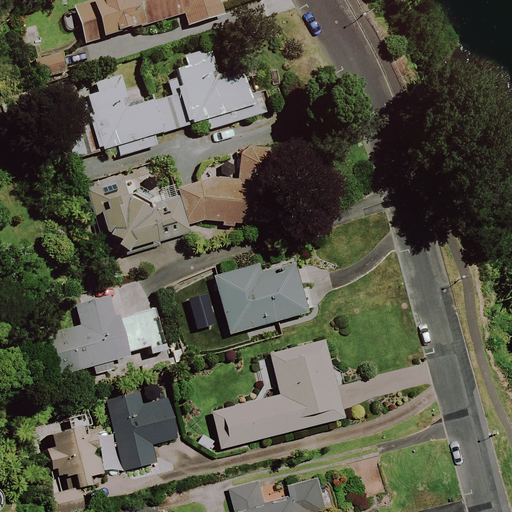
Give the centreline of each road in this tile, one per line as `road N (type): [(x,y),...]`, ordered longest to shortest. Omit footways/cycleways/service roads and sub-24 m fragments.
road 1 (residential): [(489,511),(391,143),(321,0)]
road 2 (unknown): [(465,421),(140,506)]
road 3 (unknown): [(307,0),(78,72)]
road 4 (unknown): [(417,242),(377,282),(317,309)]
